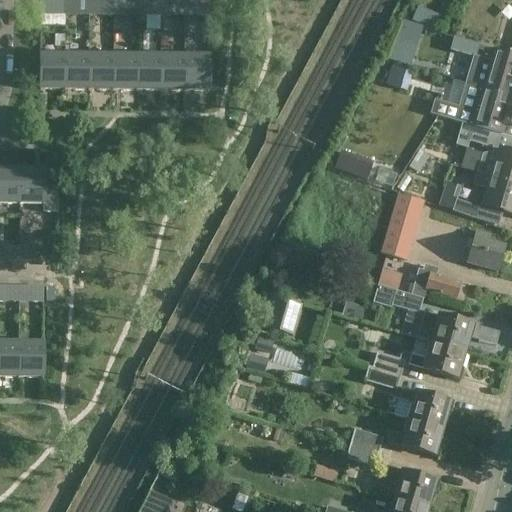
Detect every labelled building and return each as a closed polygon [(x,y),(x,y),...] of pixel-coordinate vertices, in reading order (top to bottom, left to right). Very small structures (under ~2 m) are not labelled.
[(65,18),(65,2),(39,1),(40,18),(65,18)] [(65,2),(65,18),(89,18),(89,2),(65,2)] [(113,2),(89,2),(89,18),(113,18),(113,2)] [(137,2),(113,2),(113,18),(137,19),(137,2)] [(160,19),(160,2),(137,2),(137,19),(160,19)] [(183,2),(160,2),(160,19),(183,19),(183,2)] [(183,2),(183,19),(209,19),(210,3),(183,2)] [(511,57),(478,47),(468,83),(501,92),(511,95),(511,57)] [(65,94),(65,58),(40,57),(40,93),(65,94)] [(65,58),(65,94),(89,94),(89,58),(65,58)] [(114,58),(89,58),(89,94),(114,94),(114,58)] [(137,58),(114,58),(114,94),(137,94),(137,58)] [(160,59),(137,58),(137,94),(160,94),(160,59)] [(184,59),(160,59),(160,94),(184,95),(184,59)] [(184,59),(184,95),(209,95),(209,85),(209,59),(184,59)] [(511,95),(501,92),(468,83),(460,108),(436,101),(432,114),(461,123),(474,127),(503,135),(505,128),(511,129),(511,95)] [(470,142),(474,127),(461,123),(455,145),(468,149),(470,142)] [(503,135),(474,127),(470,142),(499,151),(503,135)] [(479,174),(493,178),(511,183),(511,157),(499,154),(499,156),(486,152),(479,174)] [(0,172),(0,207),(20,207),(21,173),(0,172)] [(44,173),(21,173),(20,207),(43,207),(43,214),(58,215),(58,183),(44,183),(44,173)] [(511,183),(493,178),(492,181),(476,177),(473,188),(488,193),(483,209),(511,217),(511,183)] [(452,213),(452,212),(456,201),(452,200),(456,187),(446,184),(438,208),(452,213)] [(409,265),(426,206),(400,199),(383,257),(409,265)] [(467,217),(474,220),(477,221),(481,209),(457,201),(453,213),(467,217)] [(476,235),(467,267),(498,275),(505,250),(487,245),(489,239),(476,235)] [(0,247),(0,263),(19,264),(19,248),(0,247)] [(19,248),(19,264),(44,264),(45,248),(19,248)] [(379,287),(399,292),(403,277),(384,271),(379,287)] [(418,273),(412,296),(424,300),(426,295),(456,304),(461,287),(435,279),(437,273),(429,271),(428,276),(418,273)] [(399,292),(379,287),(374,306),(394,312),(394,309),(423,317),(427,302),(398,294),(399,292)] [(0,288),(0,304),(19,305),(20,289),(0,288)] [(20,289),(19,305),(43,305),(43,289),(20,289)] [(294,339),(303,307),(273,299),(265,331),(294,339)] [(430,343),(467,354),(473,330),(423,316),(420,327),(434,331),(430,343)] [(258,337),(255,348),(254,350),(269,355),(274,341),(258,337)] [(467,354),(430,343),(424,363),(411,359),(408,370),(458,384),(467,354)] [(0,346),(0,381),(19,382),(19,347),(0,346)] [(19,347),(19,382),(43,382),(43,347),(19,347)] [(378,355),(374,369),(402,377),(406,362),(378,355)] [(250,356),(246,371),(263,376),(267,361),(250,356)] [(402,377),(374,369),(373,370),(370,369),(366,383),(397,392),(402,377)] [(407,421),(444,431),(451,407),(401,393),(394,418),(407,421)] [(0,428),(12,428),(12,411),(0,411),(0,428)] [(407,421),(402,440),(389,436),(386,447),(435,461),(444,431),(407,421)] [(350,446),(380,454),(384,440),(354,432),(350,446)] [(380,454),(350,446),(346,462),(375,470),(380,454)] [(393,500),(429,511),(437,486),(387,472),(384,482),(397,486),(393,500)] [(170,511),(174,505),(160,500),(155,511),(170,511)] [(429,511),(393,500),(389,511),(429,511)]
